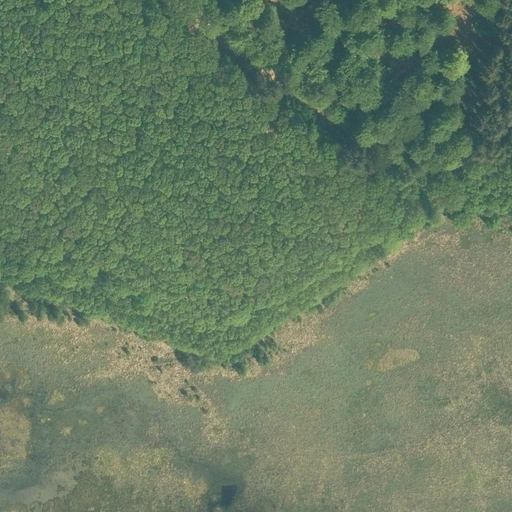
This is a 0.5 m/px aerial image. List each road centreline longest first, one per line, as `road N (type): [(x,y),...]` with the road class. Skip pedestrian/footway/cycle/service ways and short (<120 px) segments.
road 1 (track): [(511,212),(468,196),(419,114),(271,0)]
road 2 (track): [(460,182),(496,0)]
